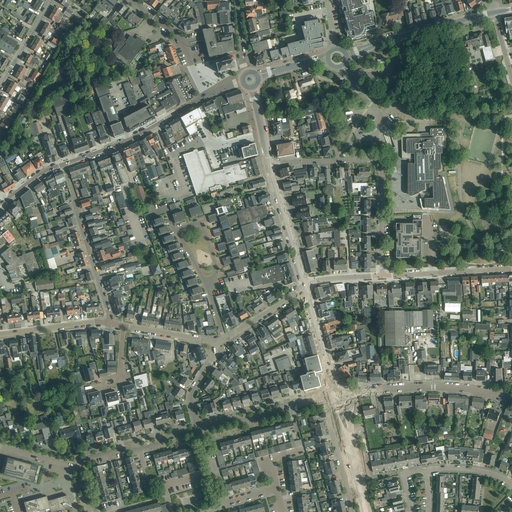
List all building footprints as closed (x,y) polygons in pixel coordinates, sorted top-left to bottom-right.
[(34,10),(35,9),(38,11),(43,2),(39,0),(36,0),(35,2),(33,1),(30,7),(24,4),(25,3),(22,1),(21,2),(19,1),(17,4),(21,7),(28,10),(30,8),(31,9),(34,10)] [(59,0),(58,3),(62,5),(67,8),(69,5),(66,3),(67,1),(66,0),(59,0)] [(99,3),(96,7),(94,10),(99,13),(101,11),(103,12),(105,9),(109,12),(111,9),(117,2),(113,0),(103,0),(103,1),(101,0),(99,0),(98,2),(99,3)] [(148,0),(148,2),(150,3),(149,4),(154,8),(160,0),(148,0)] [(339,2),(339,3),(339,4),(339,5),(340,6),(340,7),(341,7),(342,8),(342,9),(343,9),(344,13),(344,14),(345,18),(346,22),(346,23),(347,23),(347,24),(346,25),(346,26),(346,27),(346,28),(346,29),(346,31),(346,33),(347,34),(348,35),(349,36),(349,37),(351,37),(352,38),(353,39),(354,39),(355,39),(357,39),(358,39),(359,39),(360,38),(361,38),(362,38),(363,37),(364,36),(365,35),(365,34),(366,33),(366,31),(377,28),(377,23),(373,0),(366,0),(368,3),(366,3),(364,0),(339,0),(340,0),(339,1),(339,2)] [(449,0),(445,1),(447,10),(448,15),(455,13),(454,8),(451,0),(449,0)] [(453,0),(455,4),(458,12),(464,11),(461,2),(459,3),(458,0),(453,0)] [(467,2),(469,4),(472,8),(476,5),(472,0),(468,0),(469,0),(467,2)] [(217,13),(230,12),(230,3),(219,4),(219,1),(221,1),(219,1),(206,2),(207,10),(216,9),(217,13)] [(196,3),(198,9),(201,23),(202,28),(207,27),(207,25),(212,24),(216,24),(216,25),(226,24),(231,24),(230,12),(217,13),(204,14),(202,2),(201,2),(196,3)] [(438,8),(438,12),(440,17),(446,15),(444,9),(443,2),(436,4),(437,9),(438,8)] [(246,12),(247,18),(251,18),(251,20),(257,18),(262,17),(262,9),(265,9),(264,5),(264,4),(263,4),(263,5),(260,5),(256,5),(256,9),(251,10),(251,11),(246,12)] [(431,9),(430,4),(426,5),(428,13),(429,13),(431,20),(434,20),(436,20),(436,19),(437,19),(436,14),(434,8),(431,9)] [(121,5),(118,9),(111,17),(114,19),(119,13),(121,15),(126,9),(121,5)] [(158,11),(163,15),(168,9),(163,5),(158,11)] [(168,9),(163,15),(168,19),(175,8),(176,8),(175,8),(173,6),(170,10),(168,9)] [(381,16),(383,23),(384,25),(385,27),(393,24),(391,20),(396,19),(401,18),(401,17),(404,16),(403,6),(398,7),(393,8),(394,13),(381,16)] [(55,7),(52,13),(61,18),(64,14),(60,12),(61,11),(55,7)] [(175,8),(168,19),(173,23),(177,19),(176,18),(178,16),(177,16),(179,14),(177,12),(179,10),(177,9),(176,8),(175,8)] [(421,15),(423,23),(425,22),(425,23),(427,22),(428,21),(427,17),(426,13),(424,14),(423,8),(420,9),(421,15)] [(15,17),(18,19),(23,22),(23,21),(30,25),(32,20),(31,19),(31,20),(27,18),(26,19),(23,17),(21,16),(17,14),(12,10),(10,13),(11,14),(13,15),(15,17)] [(23,17),(21,16),(23,17),(26,19),(27,18),(31,20),(31,19),(32,20),(35,16),(27,11),(23,17)] [(127,20),(132,24),(136,27),(141,20),(132,13),(131,14),(128,12),(125,16),(124,17),(127,19),(127,20)] [(54,22),(54,21),(58,23),(60,20),(62,21),(65,23),(66,21),(52,13),(49,19),(54,22)] [(110,16),(101,24),(103,27),(110,21),(114,27),(117,25),(110,16)] [(247,21),(249,27),(268,22),(266,16),(247,21)] [(182,22),(178,27),(183,31),(184,31),(185,32),(191,30),(189,20),(189,18),(186,19),(186,20),(180,21),(182,22)] [(196,18),(189,20),(191,30),(198,29),(196,20),(196,18)] [(284,47),(269,51),(273,63),(281,60),(284,59),(284,60),(292,57),(294,56),(295,57),(301,55),(301,54),(303,54),(304,54),(315,51),(315,49),(323,47),(322,38),(324,37),(321,20),(305,23),(306,27),(303,27),(306,40),(288,45),(288,46),(284,47)] [(268,22),(249,27),(251,34),(270,28),(268,22)] [(46,23),(43,28),(48,31),(49,31),(53,34),(55,31),(50,28),(52,26),(46,23)] [(59,27),(65,30),(64,31),(68,38),(70,36),(70,35),(67,32),(69,29),(61,24),(59,27)] [(21,39),(27,30),(21,26),(17,32),(11,29),(9,31),(21,39)] [(14,49),(17,43),(7,37),(8,34),(1,28),(0,27),(0,32),(2,34),(0,36),(0,40),(1,41),(14,49)] [(48,31),(43,28),(40,34),(45,37),(48,31)] [(213,28),(203,31),(204,38),(205,40),(206,43),(209,57),(233,51),(233,41),(227,42),(217,43),(216,43),(215,38),(215,36),(214,35),(213,28)] [(252,39),(250,39),(251,44),(256,43),(260,42),(260,41),(264,41),(263,36),(265,35),(265,31),(252,34),(253,37),(251,37),(252,39)] [(483,33),(464,38),(463,39),(466,48),(479,45),(480,47),(485,46),(485,48),(490,46),(488,40),(485,40),(483,33)] [(222,34),(215,36),(215,38),(216,43),(217,43),(227,42),(233,41),(232,34),(222,35),(222,34)] [(115,48),(116,49),(111,54),(128,67),(134,59),(135,60),(139,55),(137,54),(138,53),(145,43),(137,37),(135,40),(130,36),(127,40),(120,35),(115,42),(114,43),(114,44),(114,45),(114,47),(115,48)] [(37,38),(34,44),(39,47),(42,43),(43,41),(37,38)] [(255,54),(264,52),(264,51),(280,47),(277,38),(253,44),(255,53),(254,54),(255,54)] [(1,41),(0,43),(0,47),(11,54),(14,49),(1,41)] [(36,52),(39,53),(42,48),(39,47),(34,44),(31,49),(36,52)] [(159,57),(174,51),(173,47),(172,47),(171,44),(165,46),(162,47),(160,44),(155,46),(149,48),(150,52),(156,49),(158,48),(159,53),(158,53),(159,57)] [(488,50),(483,51),(486,61),(494,59),(491,49),(488,50)] [(172,63),(174,66),(178,64),(177,61),(178,61),(174,51),(159,57),(160,60),(165,59),(165,60),(168,59),(170,64),(172,63)] [(264,52),(255,54),(255,57),(254,57),(257,67),(273,63),(269,51),(264,52)] [(35,63),(37,59),(35,58),(34,57),(28,54),(26,58),(35,63)] [(0,69),(2,71),(8,61),(4,58),(4,57),(2,56),(0,59),(0,60),(2,61),(0,63),(0,69)] [(222,74),(231,71),(231,70),(235,69),(233,61),(234,59),(233,57),(232,56),(225,57),(226,60),(221,61),(222,63),(216,65),(218,73),(222,72),(222,74)] [(29,64),(33,66),(35,63),(26,58),(24,61),(29,65),(29,64)] [(21,66),(18,72),(23,75),(27,69),(21,66)] [(137,71),(140,78),(141,79),(153,75),(150,66),(137,71)] [(170,67),(165,69),(153,73),(154,76),(160,74),(161,74),(163,73),(165,78),(173,75),(170,67)] [(35,75),(32,80),(36,82),(41,74),(35,71),(33,74),(35,75)] [(18,72),(15,77),(19,80),(23,82),(26,76),(23,75),(18,72)] [(141,79),(140,78),(137,79),(136,78),(131,80),(128,73),(127,74),(131,83),(141,79)] [(124,123),(128,133),(155,119),(154,117),(157,116),(158,117),(168,111),(157,85),(156,85),(157,85),(152,76),(140,80),(144,86),(146,91),(148,94),(146,95),(148,98),(141,102),(140,103),(143,108),(123,119),(124,123)] [(157,85),(168,111),(173,108),(173,109),(186,102),(174,79),(166,83),(165,81),(160,84),(157,85),(156,85),(157,85)] [(300,83),(301,87),(314,83),(313,79),(300,83)] [(12,81),(9,87),(15,90),(18,85),(12,81)] [(123,84),(131,106),(137,103),(129,82),(123,84)] [(296,96),(301,95),(297,82),(294,83),(295,89),(284,93),(285,96),(286,96),(287,101),(297,98),(296,96)] [(113,134),(114,138),(115,138),(116,136),(118,135),(120,135),(122,134),(123,135),(124,134),(117,114),(106,84),(94,87),(96,93),(98,98),(99,98),(103,113),(105,112),(107,117),(113,134)] [(6,93),(10,95),(11,96),(15,90),(9,87),(6,93)] [(225,95),(216,98),(219,108),(220,114),(223,113),(221,106),(229,103),(229,105),(222,107),(225,114),(231,112),(235,111),(245,107),(243,101),(240,90),(225,95)] [(21,94),(17,101),(23,105),(23,104),(27,98),(21,94)] [(74,111),(68,94),(51,100),(56,112),(57,115),(58,117),(63,115),(74,147),(73,147),(75,154),(89,149),(86,141),(84,142),(82,137),(77,139),(67,113),(74,111)] [(3,97),(0,102),(6,105),(9,100),(3,97)] [(219,108),(216,98),(215,98),(216,100),(212,101),(212,100),(202,105),(206,112),(215,108),(216,109),(219,108)] [(188,114),(194,124),(201,120),(200,117),(204,115),(201,107),(200,107),(197,109),(197,108),(189,113),(188,114)] [(99,139),(101,145),(109,142),(109,141),(110,141),(109,136),(107,136),(104,126),(106,125),(101,110),(97,112),(91,114),(96,127),(100,139),(99,139)] [(311,124),(312,124),(324,121),(322,112),(321,112),(321,111),(319,112),(319,113),(316,113),(318,119),(311,120),(312,124),(311,124)] [(186,128),(190,136),(197,132),(193,124),(194,124),(188,114),(187,114),(180,118),(186,128)] [(21,116),(16,124),(23,128),(28,120),(21,116)] [(283,136),(283,135),(284,134),(284,136),(286,137),(294,136),(291,116),(286,117),(287,123),(281,124),(281,123),(274,124),(275,137),(283,136)] [(2,127),(7,130),(11,123),(7,121),(4,119),(3,121),(0,126),(2,127)] [(173,134),(174,136),(174,137),(177,143),(183,139),(179,133),(183,130),(181,126),(182,126),(178,119),(169,124),(171,128),(170,129),(173,134)] [(39,121),(35,122),(28,125),(32,136),(39,134),(39,133),(42,133),(39,121)] [(324,121),(312,124),(314,132),(315,132),(321,130),(326,129),(326,127),(324,121)] [(170,139),(174,137),(174,136),(173,134),(170,129),(171,128),(169,124),(164,127),(168,135),(170,139)] [(243,131),(244,135),(252,132),(250,125),(244,127),(242,128),(243,131)] [(304,126),(299,127),(301,138),(301,139),(310,137),(316,136),(315,132),(314,132),(305,134),(304,126)] [(85,138),(86,141),(89,149),(90,149),(96,147),(94,140),(96,139),(96,138),(98,138),(96,130),(90,132),(91,135),(85,138)] [(154,133),(150,135),(158,149),(161,155),(162,155),(160,149),(160,148),(157,143),(159,142),(156,138),(154,133)] [(166,133),(162,135),(166,144),(166,145),(167,146),(171,144),(171,143),(166,133)] [(57,160),(56,156),(49,134),(41,137),(43,143),(47,159),(48,163),(48,162),(57,160)] [(151,146),(152,145),(156,152),(158,156),(161,155),(158,149),(150,135),(146,138),(149,142),(151,146)] [(323,147),(330,146),(330,145),(328,136),(321,138),(321,139),(319,139),(320,144),(322,143),(323,147)] [(146,157),(150,155),(150,156),(151,159),(155,157),(154,155),(149,146),(145,138),(139,142),(143,148),(142,149),(144,152),(144,153),(146,157)] [(59,147),(63,158),(68,156),(67,155),(69,154),(67,150),(65,145),(64,142),(58,145),(59,147)] [(293,142),(281,144),(276,145),(278,158),(285,157),(285,156),(286,156),(288,155),(288,156),(295,155),(294,150),(293,142)] [(137,143),(129,146),(132,153),(133,155),(135,159),(138,168),(140,167),(141,171),(147,169),(143,156),(142,155),(141,151),(137,143)] [(249,147),(240,149),(242,159),(258,155),(257,151),(258,151),(257,148),(256,148),(255,144),(249,146),(249,147)] [(129,146),(122,149),(131,173),(138,170),(137,169),(138,168),(135,159),(133,155),(132,153),(129,146)] [(324,150),(324,152),(326,157),(333,155),(331,148),(330,146),(323,147),(324,150)] [(213,173),(205,148),(183,155),(196,196),(229,186),(228,183),(237,181),(243,179),(248,178),(245,168),(242,169),(241,166),(240,162),(237,163),(222,166),(223,170),(213,173)] [(32,162),(34,165),(37,169),(43,165),(39,158),(38,157),(42,155),(39,150),(32,153),(29,156),(30,158),(33,162),(32,162)] [(130,181),(118,151),(111,154),(122,184),(130,181)] [(107,169),(113,167),(108,155),(103,157),(107,169)] [(101,172),(107,169),(103,157),(96,160),(101,172)] [(242,169),(245,168),(245,167),(252,165),(252,166),(260,164),(258,158),(251,160),(252,163),(241,166),(242,169)] [(28,159),(23,163),(27,168),(28,167),(31,173),(35,170),(28,159)] [(414,160),(403,160),(393,160),(392,208),(432,211),(457,213),(456,174),(439,174),(438,159),(414,160)] [(6,182),(7,185),(10,190),(16,187),(12,181),(11,182),(7,175),(10,174),(5,161),(1,163),(0,160),(0,168),(2,172),(4,176),(3,177),(6,182)] [(93,174),(95,180),(95,181),(97,181),(98,181),(99,180),(98,176),(96,169),(98,168),(96,163),(95,164),(94,161),(89,163),(91,167),(92,170),(93,170),(94,173),(93,174)] [(88,162),(82,164),(87,179),(88,179),(88,177),(89,177),(88,174),(91,173),(88,162)] [(21,167),(18,169),(24,178),(31,173),(28,167),(27,168),(23,163),(19,166),(21,167)] [(82,164),(76,166),(78,172),(80,171),(81,174),(80,174),(82,181),(84,181),(86,188),(89,187),(86,179),(87,179),(82,164)] [(260,164),(252,166),(253,169),(248,170),(248,173),(251,172),(262,169),(260,164)] [(154,165),(146,167),(149,173),(151,179),(158,177),(154,166),(154,165)] [(76,166),(68,169),(72,180),(77,179),(78,178),(77,175),(81,174),(80,171),(78,172),(76,166)] [(358,172),(358,177),(371,176),(370,169),(364,169),(364,167),(359,168),(360,172),(358,172)] [(292,168),(280,170),(282,179),(289,177),(288,173),(294,172),(292,168)] [(14,176),(18,182),(24,178),(18,169),(17,170),(12,173),(14,176)] [(262,169),(251,172),(252,175),(249,176),(250,178),(256,176),(258,176),(263,174),(262,169)] [(297,176),(297,177),(308,176),(307,169),(294,171),(295,177),(295,176),(295,177),(297,177),(297,176)] [(349,193),(353,193),(352,185),(352,183),(352,182),(353,182),(352,180),(352,176),(350,176),(350,170),(347,170),(347,171),(343,171),(343,169),(337,169),(337,170),(334,170),(334,174),(337,174),(338,179),(344,178),(344,179),(344,180),(346,181),(347,182),(348,182),(349,193)] [(319,176),(319,177),(319,181),(325,181),(325,185),(333,184),(332,175),(330,175),(329,170),(326,170),(326,174),(319,174),(319,176)] [(59,190),(62,189),(61,187),(67,185),(66,181),(62,171),(54,174),(59,190)] [(149,173),(142,175),(146,187),(149,185),(150,188),(153,187),(151,179),(149,173)] [(50,199),(60,195),(59,193),(58,190),(59,190),(54,174),(54,175),(53,175),(52,175),(44,179),(46,184),(49,189),(48,190),(50,194),(48,194),(50,199)] [(0,185),(2,189),(3,190),(5,193),(10,190),(7,185),(6,182),(5,183),(4,184),(0,178),(0,185)] [(264,179),(259,180),(248,184),(250,190),(261,187),(266,185),(264,179)] [(83,189),(80,189),(83,198),(89,196),(86,189),(86,188),(84,181),(82,181),(81,182),(83,189)] [(33,187),(36,191),(38,194),(46,189),(44,186),(41,182),(33,187)] [(360,198),(364,198),(363,196),(371,196),(371,188),(367,188),(367,183),(357,183),(352,183),(353,189),(359,189),(359,191),(361,191),(361,196),(360,196),(360,198)] [(93,195),(94,197),(100,195),(99,192),(97,186),(91,187),(94,194),(93,195)] [(142,186),(130,189),(136,207),(143,204),(143,202),(146,200),(142,186)] [(30,190),(20,197),(25,209),(36,204),(30,190)] [(60,195),(63,204),(69,202),(68,199),(66,199),(63,192),(59,193),(60,195)] [(244,199),(246,205),(246,208),(256,205),(270,201),(270,199),(269,194),(264,195),(258,197),(259,200),(255,201),(254,196),(248,198),(244,199)] [(305,196),(305,194),(295,195),(295,198),(292,199),(293,202),(292,202),(293,206),(294,206),(307,204),(306,196),(305,196)] [(85,200),(80,202),(82,208),(90,206),(89,203),(101,199),(100,195),(94,197),(88,199),(85,200)] [(216,213),(208,216),(209,220),(225,214),(228,213),(226,206),(231,204),(230,201),(218,205),(219,208),(215,209),(216,213)] [(8,208),(11,212),(15,217),(19,214),(18,212),(19,211),(21,213),(23,212),(19,207),(17,205),(15,202),(11,205),(12,205),(8,208)] [(249,236),(253,235),(255,234),(254,232),(253,226),(252,223),(256,222),(264,220),(263,218),(267,217),(264,203),(256,206),(251,207),(236,211),(244,237),(248,236),(249,236)] [(91,214),(89,214),(85,215),(86,220),(93,218),(94,219),(101,217),(101,215),(98,216),(97,214),(93,215),(92,213),(101,210),(100,206),(89,209),(91,214)] [(200,206),(194,208),(197,216),(202,214),(200,206)] [(299,211),(296,211),(297,219),(302,218),(303,220),(307,220),(307,217),(311,217),(309,209),(309,206),(298,208),(299,211)] [(58,217),(59,220),(62,219),(65,218),(64,216),(68,215),(73,214),(71,208),(70,209),(64,210),(64,212),(59,213),(60,216),(58,217)] [(188,209),(191,217),(191,218),(197,216),(194,208),(188,209)] [(0,224),(3,221),(10,217),(5,210),(0,214),(0,224)] [(183,211),(178,213),(180,222),(186,220),(183,211)] [(178,213),(172,215),(175,223),(180,222),(178,213)] [(219,220),(220,224),(236,218),(235,215),(227,218),(225,214),(209,220),(210,223),(219,220)] [(413,224),(396,224),(397,240),(398,240),(398,243),(397,243),(397,258),(410,258),(410,255),(421,255),(421,239),(420,239),(418,239),(418,236),(420,236),(422,236),(422,215),(413,215),(413,224)] [(263,220),(261,221),(263,228),(265,227),(270,226),(278,224),(276,216),(268,219),(263,220)] [(364,226),(371,226),(371,218),(364,218),(364,219),(361,219),(361,217),(354,216),(354,219),(354,220),(360,220),(361,225),(364,226)] [(54,229),(56,234),(68,230),(67,228),(76,225),(74,217),(67,219),(68,222),(65,222),(67,227),(61,228),(61,227),(54,229)] [(327,217),(307,220),(302,220),(302,224),(303,223),(305,232),(314,231),(313,231),(316,231),(315,224),(327,222),(327,217)] [(152,221),(149,222),(151,227),(154,226),(155,228),(155,230),(157,230),(164,227),(163,226),(163,224),(166,223),(164,220),(163,220),(162,218),(152,221)] [(212,230),(213,234),(230,228),(229,225),(237,222),(236,219),(236,218),(220,224),(221,227),(212,230)] [(99,221),(98,219),(87,223),(89,228),(97,226),(101,224),(103,224),(102,220),(99,221)] [(255,225),(253,226),(254,232),(255,234),(264,232),(263,228),(256,230),(255,225)] [(164,227),(157,230),(159,237),(160,239),(162,238),(168,236),(168,234),(167,233),(170,232),(169,228),(168,229),(167,226),(164,227)] [(97,231),(96,228),(89,230),(91,236),(96,235),(106,232),(105,229),(97,231)] [(223,235),(224,238),(241,233),(240,229),(231,232),(230,228),(213,234),(215,237),(223,235)] [(274,233),(275,235),(281,233),(280,228),(265,232),(266,236),(274,233)] [(8,230),(0,236),(0,237),(2,236),(6,242),(8,244),(15,239),(8,230)] [(68,231),(68,230),(56,234),(55,234),(57,239),(58,243),(57,243),(55,245),(55,246),(59,245),(64,243),(62,238),(64,237),(66,234),(70,233),(69,231),(68,231)] [(69,235),(71,242),(80,239),(78,232),(72,234),(69,235)] [(217,244),(218,248),(235,243),(234,239),(242,236),(241,233),(224,238),(226,242),(217,244)] [(281,233),(275,235),(267,237),(268,242),(271,240),(276,239),(282,237),(281,233)] [(320,236),(320,235),(319,234),(315,235),(309,237),(309,236),(304,237),(305,243),(320,239),(320,237),(320,236)] [(168,236),(162,238),(164,246),(165,248),(166,247),(173,245),(173,243),(172,242),(175,241),(174,237),(173,237),(172,235),(168,236)] [(80,239),(71,242),(73,248),(76,247),(82,245),(80,239)] [(320,239),(305,243),(306,246),(308,245),(309,248),(318,245),(317,243),(321,241),(320,239)] [(103,248),(111,246),(109,240),(105,241),(101,242),(94,244),(95,249),(100,248),(102,247),(103,248)] [(277,243),(278,247),(272,249),(268,250),(269,254),(273,253),(273,252),(278,250),(279,252),(286,250),(284,241),(277,243)] [(228,249),(229,252),(245,247),(244,243),(236,246),(235,243),(218,248),(219,252),(228,249)] [(173,245),(166,247),(169,254),(169,256),(171,256),(178,253),(177,252),(177,250),(180,249),(178,245),(177,246),(177,244),(173,245)] [(360,244),(360,253),(364,253),(364,251),(371,251),(371,244),(364,244),(360,244)] [(222,259),(223,262),(239,257),(238,253),(247,250),(245,247),(229,252),(230,256),(222,259)] [(9,248),(5,252),(1,255),(9,265),(5,266),(7,270),(8,270),(12,283),(23,279),(19,267),(25,264),(30,277),(40,273),(33,253),(18,258),(9,248)] [(44,250),(44,251),(47,260),(54,258),(51,248),(50,248),(47,249),(46,249),(44,250)] [(96,252),(98,257),(119,251),(118,251),(115,251),(114,249),(104,252),(104,250),(101,251),(96,252)] [(303,253),(308,274),(313,273),(313,274),(315,274),(314,272),(316,272),(312,259),(316,258),(314,250),(303,253)] [(119,251),(98,257),(99,262),(104,261),(107,260),(106,258),(112,256),(113,258),(120,255),(119,251)] [(77,257),(75,258),(76,262),(80,261),(87,259),(85,252),(80,253),(78,254),(76,255),(77,257)] [(178,253),(171,256),(173,263),(174,265),(176,264),(183,262),(182,260),(182,259),(184,258),(183,254),(182,255),(181,252),(178,253)] [(282,254),(276,256),(278,260),(279,264),(281,263),(284,262),(289,261),(287,253),(282,254)] [(357,253),(356,253),(356,256),(358,256),(361,256),(361,262),(364,262),(371,262),(371,254),(366,254),(364,254),(364,253),(360,253),(357,253)] [(233,263),(234,267),(250,261),(249,258),(241,260),(239,257),(223,262),(224,266),(233,263)] [(82,267),(89,265),(87,259),(80,261),(81,265),(78,266),(79,268),(82,267)] [(108,263),(105,264),(100,266),(102,271),(107,269),(109,269),(109,268),(123,263),(122,259),(114,261),(108,263)] [(183,262),(176,264),(178,270),(177,271),(178,272),(178,274),(187,271),(187,269),(186,268),(189,267),(188,263),(187,263),(186,261),(183,262)] [(250,261),(234,267),(235,270),(226,273),(228,277),(244,271),(243,268),(251,265),(250,261)] [(268,268),(251,272),(255,286),(263,284),(263,285),(272,282),(272,283),(284,280),(287,279),(294,277),(292,270),(290,263),(280,266),(280,264),(268,268)] [(158,264),(151,266),(153,275),(161,273),(158,264)] [(187,271),(178,274),(181,281),(181,283),(185,282),(192,279),(192,278),(191,276),(194,275),(193,271),(191,272),(191,269),(187,271)] [(110,280),(105,281),(107,286),(117,283),(120,282),(121,282),(119,276),(110,279),(110,280)] [(284,280),(285,285),(295,282),(294,277),(287,279),(284,280)] [(192,279),(185,282),(188,289),(188,291),(190,290),(197,288),(196,286),(196,285),(199,284),(197,280),(196,281),(195,278),(192,279)] [(443,294),(443,295),(444,295),(444,303),(461,304),(461,296),(463,296),(462,285),(463,285),(463,281),(459,281),(459,278),(448,279),(448,284),(448,290),(443,290),(443,294)] [(52,279),(35,282),(36,290),(53,287),(52,279)] [(128,285),(127,281),(122,282),(119,283),(117,283),(107,286),(108,292),(116,289),(116,291),(113,292),(114,295),(121,293),(131,292),(130,289),(133,288),(131,284),(128,285)] [(431,283),(431,291),(432,291),(432,294),(435,294),(435,291),(439,290),(438,282),(431,283)] [(419,286),(418,286),(418,292),(419,292),(419,294),(419,297),(422,297),(422,295),(428,295),(428,290),(427,291),(427,288),(427,287),(426,287),(426,283),(419,283),(419,286)] [(322,287),(314,289),(316,295),(331,290),(333,290),(333,292),(334,292),(338,291),(338,292),(340,291),(345,290),(344,284),(332,285),(332,287),(323,289),(322,287)] [(403,290),(404,301),(404,303),(407,303),(407,300),(408,300),(407,296),(410,296),(415,296),(414,291),(414,284),(406,284),(406,290),(403,290)] [(348,291),(348,301),(349,303),(349,307),(352,306),(352,297),(355,297),(355,295),(359,295),(358,287),(357,286),(357,285),(354,285),(354,286),(354,287),(352,287),(351,287),(351,290),(348,291)] [(374,293),(374,298),(374,301),(381,300),(380,297),(382,297),(382,295),(387,294),(387,285),(381,285),(381,286),(377,286),(377,292),(374,293)] [(394,295),(402,295),(401,285),(395,286),(395,285),(392,285),(392,293),(394,293),(394,295)] [(360,290),(360,298),(366,298),(366,295),(373,294),(373,286),(362,286),(363,290),(360,290)] [(197,288),(190,290),(193,300),(202,299),(200,294),(203,293),(202,289),(201,289),(200,287),(197,288)] [(261,290),(266,299),(269,303),(274,299),(269,290),(266,292),(264,290),(261,290)] [(333,292),(333,290),(331,290),(316,295),(317,300),(320,299),(321,302),(330,300),(331,299),(331,298),(331,297),(330,296),(329,296),(328,296),(328,294),(334,293),(334,292),(333,292)] [(216,299),(226,296),(230,308),(234,307),(229,292),(215,296),(216,299)] [(121,293),(114,295),(113,295),(114,300),(111,301),(113,305),(116,315),(123,313),(121,308),(122,307),(122,306),(123,305),(122,304),(120,298),(123,297),(121,293)] [(12,304),(19,303),(19,306),(25,305),(24,301),(24,299),(21,299),(22,302),(21,302),(20,295),(10,297),(12,304)] [(31,297),(32,307),(33,310),(34,320),(40,319),(40,314),(39,312),(37,312),(35,296),(31,297)] [(255,312),(264,306),(261,302),(263,301),(260,297),(254,301),(256,304),(252,307),(250,305),(247,308),(250,313),(254,310),(255,312)] [(238,314),(239,316),(241,320),(247,317),(245,312),(244,311),(245,310),(243,306),(242,302),(238,303),(240,310),(237,312),(239,314),(238,314)] [(319,314),(328,312),(328,311),(326,303),(323,304),(317,306),(319,314)] [(126,318),(130,318),(130,320),(133,320),(133,319),(134,319),(134,314),(135,313),(131,312),(132,308),(131,308),(131,304),(129,304),(126,318)] [(74,305),(72,305),(73,314),(80,313),(79,306),(74,307),(74,305)] [(297,314),(293,307),(283,313),(284,315),(286,318),(285,319),(286,321),(289,324),(293,322),(295,321),(300,319),(297,314)] [(422,311),(404,312),(404,311),(385,311),(386,346),(405,346),(405,327),(423,326),(423,328),(434,327),(433,310),(422,310),(422,311)] [(473,318),(473,311),(463,311),(463,322),(469,322),(469,318),(473,318)] [(225,315),(225,316),(222,317),(225,323),(227,322),(229,326),(236,323),(231,312),(225,315)] [(141,322),(149,324),(151,314),(147,313),(147,318),(145,318),(145,317),(142,316),(142,318),(141,322)] [(151,314),(149,324),(158,325),(159,320),(159,319),(156,319),(156,320),(154,319),(155,314),(151,314)] [(186,316),(183,316),(184,324),(187,323),(189,330),(190,330),(195,331),(193,325),(196,324),(194,314),(190,315),(191,320),(187,321),(186,316)] [(208,322),(202,322),(203,327),(205,326),(206,333),(206,334),(211,333),(214,333),(214,327),(213,327),(213,323),(212,314),(207,315),(208,322)] [(164,326),(172,328),(174,319),(170,318),(169,322),(168,322),(168,321),(169,321),(169,317),(166,316),(165,320),(164,326)] [(282,329),(280,325),(278,322),(276,318),(266,325),(269,329),(273,335),(282,329)] [(323,325),(325,334),(336,331),(335,326),(330,327),(329,325),(335,324),(335,323),(341,322),(340,318),(334,319),(328,321),(329,323),(323,325)] [(174,319),(172,328),(181,329),(182,324),(182,323),(182,319),(178,319),(178,320),(174,319)] [(307,320),(300,322),(303,331),(310,329),(307,320)] [(357,329),(357,330),(358,343),(360,343),(361,348),(366,347),(365,342),(366,342),(364,328),(365,328),(364,325),(357,326),(357,329)] [(262,326),(259,327),(259,328),(257,330),(261,336),(258,337),(259,340),(260,341),(261,342),(270,337),(263,326),(262,326)] [(89,337),(90,341),(92,348),(95,348),(95,341),(95,339),(99,339),(99,337),(99,335),(98,330),(91,331),(92,337),(89,337)] [(70,339),(69,332),(59,334),(62,347),(68,346),(68,345),(67,340),(70,339)] [(75,332),(70,333),(71,339),(76,338),(76,339),(79,339),(79,346),(82,346),(81,332),(75,332)] [(247,349),(251,354),(258,350),(255,344),(253,342),(257,340),(255,337),(252,333),(245,338),(251,347),(247,349)] [(297,339),(294,333),(291,335),(287,336),(290,342),(297,339)] [(499,343),(502,343),(509,343),(508,340),(511,340),(511,341),(511,333),(508,334),(508,339),(502,339),(502,341),(499,341),(499,343)] [(103,350),(108,350),(108,347),(113,347),(112,334),(105,334),(105,338),(101,338),(103,350)] [(304,338),(303,335),(296,337),(297,340),(299,339),(301,345),(313,342),(311,336),(304,338)] [(326,337),(328,346),(340,342),(340,343),(342,342),(344,342),(342,337),(334,339),(334,338),(333,338),(332,336),(326,337)] [(21,346),(18,346),(19,352),(25,351),(25,352),(27,352),(27,351),(28,351),(28,345),(26,345),(25,338),(20,339),(21,346)] [(12,349),(13,357),(13,358),(19,357),(20,359),(22,358),(22,353),(19,354),(19,352),(18,346),(17,339),(9,341),(10,348),(12,347),(12,349)] [(156,341),(155,348),(169,351),(171,343),(156,341)] [(303,351),(315,347),(313,342),(301,345),(303,351)] [(328,346),(330,350),(337,348),(344,345),(344,344),(344,342),(342,342),(340,343),(340,342),(328,346)] [(509,343),(502,343),(502,348),(509,348),(509,351),(511,351),(511,344),(511,345),(509,345),(509,343)] [(237,347),(235,344),(230,347),(237,358),(245,353),(240,344),(237,347)] [(195,349),(192,350),(194,356),(203,353),(204,352),(202,348),(202,347),(195,349)] [(304,357),(316,353),(315,347),(303,351),(304,357)] [(420,351),(418,351),(418,359),(421,359),(426,358),(426,355),(428,355),(427,353),(426,353),(425,351),(425,348),(420,348),(420,351)] [(44,360),(51,359),(51,360),(58,360),(59,368),(63,367),(66,367),(65,360),(62,360),(61,357),(58,357),(57,350),(43,352),(44,360)] [(157,357),(156,357),(158,366),(164,364),(163,360),(165,359),(164,355),(161,356),(160,352),(154,351),(155,355),(156,355),(157,357)] [(230,364),(234,366),(236,368),(238,366),(236,363),(233,354),(230,352),(228,355),(229,356),(228,357),(224,355),(220,361),(228,367),(230,364)] [(347,352),(337,355),(338,357),(337,357),(339,362),(349,359),(347,352)] [(194,356),(188,357),(189,361),(195,360),(195,361),(205,359),(203,353),(194,356)] [(486,377),(486,376),(486,368),(477,368),(478,361),(477,361),(477,355),(475,355),(474,372),(477,372),(477,381),(486,381),(486,377)] [(318,361),(317,356),(305,359),(308,374),(307,374),(307,376),(300,377),(303,387),(303,389),(307,388),(308,390),(307,390),(308,390),(316,388),(315,387),(315,388),(315,386),(319,385),(317,377),(316,378),(315,373),(317,372),(317,371),(320,370),(319,366),(320,366),(318,361)] [(91,368),(84,370),(87,382),(91,381),(91,380),(94,379),(94,376),(93,372),(92,370),(96,369),(94,359),(89,361),(91,368)] [(190,367),(186,369),(184,359),(179,361),(181,373),(186,372),(191,371),(190,367)] [(402,369),(402,374),(408,373),(408,366),(404,366),(404,365),(405,365),(405,360),(399,361),(399,369),(402,369)] [(434,365),(432,365),(427,365),(427,375),(431,375),(431,374),(438,374),(438,370),(440,370),(440,365),(438,365),(438,360),(434,360),(434,365)] [(467,381),(472,381),(472,367),(465,366),(465,364),(461,364),(461,367),(461,371),(464,371),(464,380),(467,380),(467,381)] [(265,366),(259,368),(261,374),(268,373),(265,366)] [(338,369),(344,378),(347,377),(348,378),(349,378),(349,379),(352,377),(346,369),(345,369),(343,366),(338,369)] [(388,377),(388,382),(395,382),(394,368),(394,367),(394,370),(391,370),(391,373),(388,373),(388,370),(383,371),(384,378),(384,377),(388,377)] [(216,377),(218,379),(221,381),(221,382),(225,384),(228,380),(221,375),(223,373),(220,371),(219,371),(216,369),(212,374),(216,377)] [(230,377),(232,374),(232,373),(227,370),(225,369),(223,372),(224,372),(224,373),(230,377)] [(493,369),(493,371),(493,376),(493,378),(493,381),(499,381),(499,378),(500,378),(501,369),(493,369)] [(359,373),(358,382),(366,383),(367,376),(367,373),(363,373),(363,371),(360,371),(359,371),(359,373)] [(289,372),(286,373),(290,386),(292,385),(293,390),(300,388),(296,376),(291,378),(289,372)] [(141,375),(133,377),(137,389),(143,387),(141,375)] [(236,381),(236,382),(240,385),(244,383),(242,377),(238,378),(238,377),(235,375),(233,378),(236,381)] [(177,381),(182,385),(186,387),(190,381),(184,377),(182,381),(178,378),(177,381)] [(207,392),(210,394),(213,391),(210,389),(214,382),(208,378),(201,388),(207,392)] [(280,387),(280,389),(281,394),(288,392),(287,387),(286,383),(282,384),(283,386),(280,387)] [(136,393),(134,385),(123,388),(125,396),(136,393)] [(260,392),(261,394),(262,399),(269,397),(268,392),(266,385),(263,386),(264,391),(260,392)] [(272,396),(279,394),(276,385),(269,387),(270,389),(272,396)] [(83,386),(74,388),(78,406),(87,403),(83,386)] [(171,392),(175,395),(179,397),(180,396),(181,396),(184,391),(178,387),(176,390),(171,387),(170,389),(165,386),(165,388),(164,387),(165,392),(169,394),(171,392)] [(251,394),(251,397),(252,402),(259,400),(258,395),(256,390),(253,390),(254,393),(251,394)] [(99,392),(88,394),(91,406),(95,405),(94,401),(101,400),(99,392)] [(119,400),(117,392),(112,393),(110,393),(105,394),(107,403),(119,400)] [(241,398),(241,399),(243,404),(249,402),(248,398),(247,392),(243,393),(244,397),(241,398)] [(429,395),(429,400),(429,405),(433,405),(438,405),(440,405),(440,399),(440,394),(429,395)] [(231,399),(232,402),(233,407),(240,405),(238,395),(234,396),(235,398),(231,399)] [(449,395),(448,402),(456,402),(456,404),(455,404),(455,407),(455,410),(457,410),(457,408),(458,396),(449,395)] [(416,404),(416,409),(427,409),(427,398),(423,398),(423,396),(415,396),(416,404)] [(458,396),(457,408),(460,408),(463,408),(463,410),(468,411),(468,402),(469,397),(465,396),(458,396)] [(394,410),(393,402),(393,397),(384,398),(385,410),(390,410),(394,410)] [(399,397),(400,402),(400,406),(408,405),(408,407),(412,406),(412,402),(411,397),(407,397),(405,397),(404,397),(399,397)] [(482,415),(483,415),(482,419),(484,419),(485,415),(486,408),(483,408),(484,399),(473,398),(473,403),(472,407),(476,407),(476,409),(482,410),(482,415)] [(221,400),(222,405),(224,409),(231,407),(229,400),(225,401),(225,399),(221,400)] [(206,405),(204,406),(205,410),(207,409),(208,414),(212,412),(212,413),(213,413),(213,412),(217,411),(214,403),(206,405)] [(175,414),(177,420),(184,418),(182,410),(178,411),(178,408),(173,410),(172,405),(169,406),(170,409),(171,415),(175,414)] [(363,408),(365,416),(375,414),(374,405),(369,406),(370,407),(363,408)] [(72,408),(75,419),(77,425),(82,424),(80,417),(77,407),(72,408)] [(490,409),(488,414),(487,418),(497,421),(500,413),(490,409)] [(143,421),(143,424),(145,429),(151,427),(149,418),(152,417),(150,411),(144,413),(146,421),(143,421)] [(167,411),(161,413),(164,423),(170,422),(168,414),(167,411)] [(11,418),(10,413),(5,414),(6,415),(0,416),(0,418),(1,420),(1,422),(3,421),(4,428),(7,427),(8,428),(9,428),(10,431),(13,430),(13,431),(15,431),(16,434),(18,433),(19,435),(20,434),(22,439),(27,437),(27,435),(30,434),(28,427),(27,424),(24,425),(25,428),(24,428),(22,423),(13,425),(12,420),(11,421),(10,418),(11,418)] [(154,418),(155,421),(156,425),(164,423),(161,413),(160,413),(161,416),(154,418)] [(36,436),(36,437),(37,442),(42,441),(41,437),(44,437),(46,445),(53,443),(51,438),(47,424),(48,423),(46,415),(40,417),(42,423),(34,425),(34,427),(35,431),(41,429),(43,434),(37,436),(36,436)] [(315,431),(324,429),(323,423),(318,424),(316,416),(308,418),(310,423),(311,429),(314,428),(315,431)] [(85,436),(87,444),(94,442),(91,432),(94,432),(94,431),(93,426),(92,423),(91,420),(91,419),(88,420),(91,432),(88,433),(88,435),(85,436)] [(115,421),(112,422),(114,430),(115,433),(118,432),(119,435),(125,434),(122,422),(119,423),(119,424),(116,424),(115,421)] [(125,421),(122,422),(125,434),(132,432),(130,425),(127,426),(125,421)] [(140,421),(133,423),(135,431),(142,429),(140,425),(140,421)] [(104,430),(105,434),(106,439),(113,437),(111,430),(114,430),(112,422),(109,422),(110,428),(108,428),(106,423),(102,424),(104,430)] [(292,422),(286,424),(288,431),(294,430),(294,433),(299,432),(296,422),(292,423),(292,422)] [(276,436),(282,435),(282,433),(280,425),(274,427),(276,434),(276,436)] [(59,432),(60,434),(61,439),(72,436),(75,445),(82,443),(78,427),(59,432)] [(315,431),(313,432),(314,435),(313,435),(314,439),(315,441),(321,440),(320,437),(326,435),(324,429),(315,431)] [(99,430),(94,431),(94,432),(97,441),(104,440),(102,435),(102,432),(100,432),(99,430)] [(486,430),(483,437),(491,440),(494,433),(486,430)] [(249,436),(243,437),(245,445),(251,443),(249,436)] [(237,439),(231,441),(233,448),(239,447),(237,439)] [(320,450),(329,448),(327,442),(322,443),(321,440),(315,441),(304,444),(305,448),(310,447),(310,446),(315,445),(316,448),(319,447),(320,450)] [(215,448),(220,447),(221,449),(221,452),(222,452),(222,455),(228,454),(225,442),(219,444),(215,446),(215,448)] [(411,446),(411,448),(414,464),(421,463),(419,453),(414,454),(413,445),(411,446)] [(185,449),(183,449),(186,457),(191,455),(194,455),(192,448),(190,449),(189,448),(188,446),(185,447),(185,449)] [(460,460),(463,461),(464,448),(460,447),(460,450),(454,450),(454,460),(458,460),(460,460)] [(319,461),(326,459),(325,456),(331,454),(329,448),(320,450),(321,454),(318,454),(319,461)] [(449,448),(444,448),(445,450),(445,460),(445,461),(449,461),(449,460),(451,460),(454,460),(454,450),(449,450),(449,448)] [(464,448),(463,461),(467,461),(467,460),(469,460),(469,461),(472,461),(474,451),(474,449),(468,448),(464,448)] [(183,449),(177,451),(180,459),(186,457),(183,449)] [(474,451),(472,461),(476,462),(476,461),(478,461),(478,462),(481,463),(483,453),(484,450),(480,449),(479,452),(474,451)] [(402,450),(400,451),(403,466),(406,466),(406,467),(409,466),(407,456),(403,456),(402,453),(402,450)] [(437,451),(438,461),(445,460),(445,450),(442,450),(441,450),(440,450),(438,450),(437,451)] [(177,451),(172,452),(171,453),(173,458),(173,460),(180,459),(177,451)] [(165,452),(159,454),(161,462),(162,464),(164,464),(164,461),(167,460),(165,452)] [(388,456),(391,469),(394,468),(395,469),(397,469),(395,458),(391,459),(390,452),(388,453),(388,456)] [(375,461),(371,462),(373,472),(379,471),(377,458),(376,453),(369,454),(370,456),(374,455),(375,461)] [(153,455),(156,466),(159,465),(158,463),(161,462),(159,454),(153,455)] [(488,454),(487,460),(486,465),(494,466),(496,456),(488,454)] [(500,456),(500,458),(498,463),(501,464),(499,468),(507,472),(510,464),(506,463),(506,462),(507,462),(507,460),(507,459),(504,458),(500,456)] [(380,457),(377,458),(379,471),(383,470),(383,471),(385,471),(383,460),(380,461),(380,457)] [(38,467),(7,459),(3,474),(34,482),(38,467)] [(323,470),(334,467),(332,461),(327,463),(326,459),(319,461),(322,470),(323,470)] [(128,471),(136,468),(134,462),(127,465),(124,465),(125,471),(128,471)] [(93,468),(94,474),(102,471),(101,465),(93,468)] [(197,465),(188,467),(190,473),(196,472),(199,471),(197,465)] [(323,474),(324,480),(331,479),(330,475),(336,473),(334,467),(323,470),(323,473),(323,474)] [(130,476),(138,474),(136,468),(128,471),(130,476)] [(94,474),(96,480),(104,477),(102,471),(94,474)] [(436,477),(436,482),(444,483),(444,482),(447,482),(447,479),(449,479),(449,477),(449,474),(439,474),(439,477),(436,477)] [(473,479),(473,483),(481,484),(481,478),(479,478),(479,476),(469,475),(468,479),(473,479)] [(254,476),(248,478),(251,486),(256,484),(255,480),(254,477),(254,476)] [(391,477),(382,480),(382,483),(384,483),(385,483),(385,482),(386,481),(388,488),(398,485),(398,484),(398,483),(398,482),(398,481),(397,481),(396,479),(391,480),(391,477)] [(325,490),(339,486),(337,480),(331,482),(331,479),(324,480),(326,486),(327,486),(327,489),(325,490)] [(224,482),(225,485),(227,492),(233,491),(231,483),(226,484),(225,482),(224,482)] [(98,485),(99,491),(107,489),(105,483),(98,485)] [(300,491),(301,494),(307,493),(306,490),(302,490),(302,485),(290,486),(291,493),(299,491),(300,491)] [(398,485),(388,488),(389,494),(388,494),(389,497),(395,495),(395,493),(400,491),(399,489),(399,488),(399,487),(399,486),(398,486),(398,485)] [(133,488),(135,494),(143,492),(141,486),(133,488)] [(335,494),(341,493),(339,486),(325,490),(326,493),(328,493),(329,499),(336,497),(335,494)] [(297,498),(298,504),(306,503),(309,502),(309,500),(306,500),(305,497),(306,497),(306,494),(297,495),(297,498)] [(101,497),(102,503),(110,501),(109,495),(101,497)] [(395,495),(389,497),(390,500),(392,499),(394,505),(403,503),(401,497),(396,498),(395,495)] [(72,511),(69,497),(58,500),(61,510),(69,508),(69,511),(72,511)] [(39,511),(50,511),(48,503),(48,502),(47,498),(36,501),(39,511)] [(334,506),(335,509),(344,507),(343,501),(337,503),(336,499),(330,501),(331,507),(334,506)] [(61,511),(61,510),(58,500),(48,502),(48,503),(50,511),(61,511)] [(39,511),(36,501),(26,504),(26,503),(26,504),(27,511),(39,511)] [(161,508),(160,506),(159,503),(153,505),(155,511),(156,511),(161,511),(161,508)] [(399,511),(404,509),(403,503),(394,505),(394,506),(391,506),(392,511),(399,511)]
